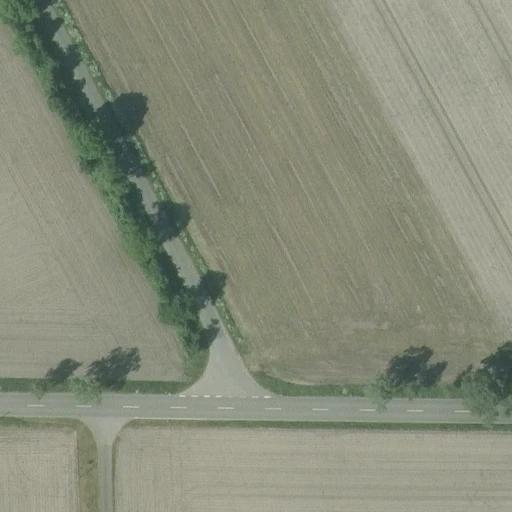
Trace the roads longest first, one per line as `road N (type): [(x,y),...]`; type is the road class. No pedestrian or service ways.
road 1 (unclassified): [(254,409),(34,0)]
road 2 (tertiary): [(511,412),(254,409)]
road 3 (tertiary): [(254,409),(0,405)]
